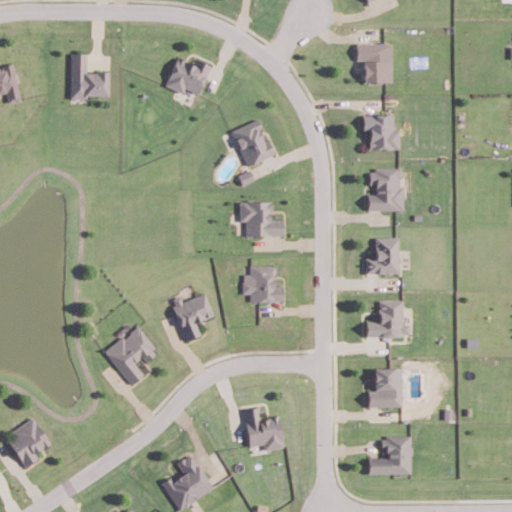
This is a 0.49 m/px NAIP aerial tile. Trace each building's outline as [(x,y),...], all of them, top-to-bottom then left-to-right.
[(390,42),(355,42),(356,59),(362,59),(363,81),(391,80),(390,42)] [(68,95),(107,96),(107,71),(85,70),(85,52),(69,52),(68,95)] [(209,63),(194,58),(193,62),(175,56),(164,85),(181,91),(183,87),(199,93),(209,63)] [(398,147),(398,127),(392,128),(392,113),(361,113),(362,129),(368,129),(368,148),(398,147)] [(272,153),(265,137),(264,138),(255,118),(229,129),(244,164),(272,153)] [(402,208),(402,185),(400,185),(400,167),(368,167),(368,184),(374,184),(374,192),(366,192),(367,209),(402,208)] [(236,173),(240,183),(252,179),(248,168),(236,173)] [(268,200),(237,200),(237,220),(243,220),(243,234),(281,234),(281,218),(268,218),(268,200)] [(397,236),(373,236),(374,257),(364,257),(364,272),(398,271),(397,236)] [(281,300),(281,284),(273,284),(273,264),(247,264),(248,272),(241,273),(241,293),(248,292),(248,300),(281,300)] [(185,339),(199,334),(194,321),(212,314),(203,291),(180,300),(177,293),(168,296),(185,339)] [(365,335),(408,334),(408,322),(402,322),(401,298),(377,298),(378,319),(365,320),(365,335)] [(136,324),(103,349),(129,383),(142,373),(133,361),(140,355),(144,360),(156,351),(136,324)] [(400,366),(373,367),(373,389),(366,389),(367,405),(401,405),(400,366)] [(282,446),(277,415),(259,418),(257,406),(242,408),(248,445),(262,443),(263,449),(282,446)] [(5,434),(24,465),(37,457),(34,451),(48,442),(33,417),(5,434)] [(367,456),(367,472),(409,472),(410,435),(382,435),(381,456),(367,456)] [(178,509),(211,487),(189,452),(174,462),(181,472),(170,480),(168,476),(160,481),(178,509)]
